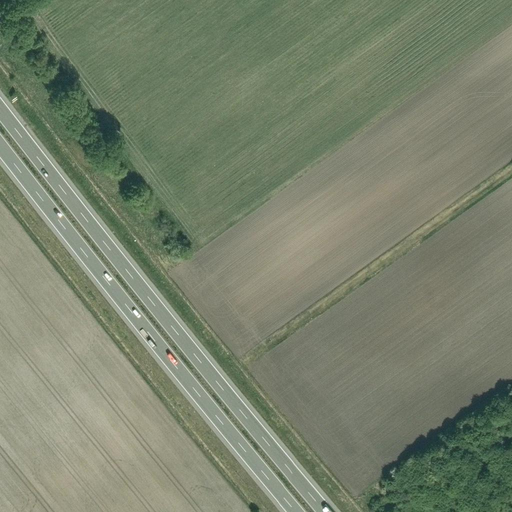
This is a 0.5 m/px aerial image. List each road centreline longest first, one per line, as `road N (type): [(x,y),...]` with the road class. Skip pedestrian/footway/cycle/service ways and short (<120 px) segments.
road 1 (motorway): [(326,511),(0,108)]
road 2 (motorway): [(0,144),(294,511)]
